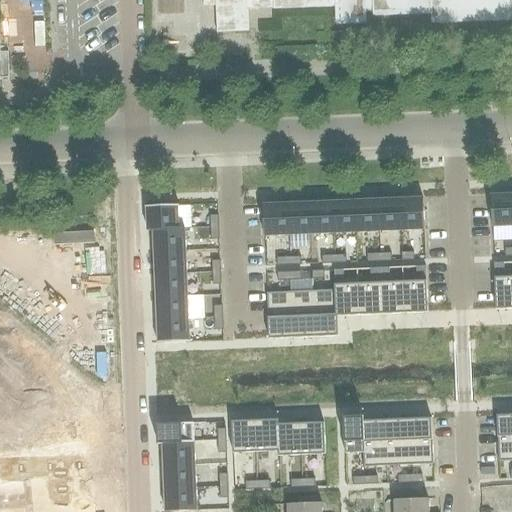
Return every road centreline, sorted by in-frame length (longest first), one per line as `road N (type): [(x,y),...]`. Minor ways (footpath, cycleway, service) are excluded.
road 1 (residential): [(464,511),(450,127)]
road 2 (residential): [(124,139),(140,511)]
road 3 (tertiary): [(231,135),(450,127)]
road 4 (residential): [(231,135),(239,345)]
road 5 (residential): [(133,138),(129,0)]
road 6 (tertiary): [(0,145),(124,139)]
